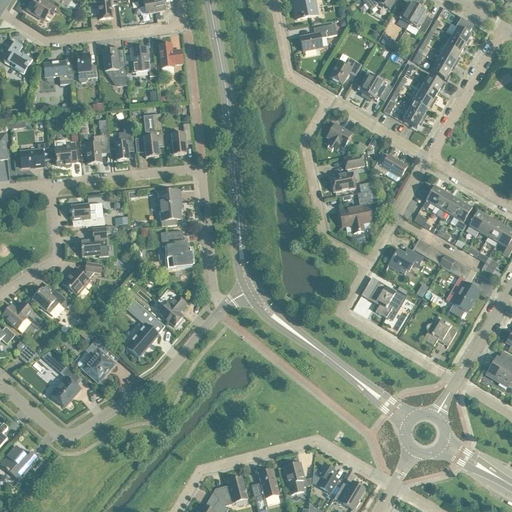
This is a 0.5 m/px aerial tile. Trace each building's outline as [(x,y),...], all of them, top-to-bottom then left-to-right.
[(56,8),(42,0),(33,0),(26,11),(43,22),(49,12),(53,14),(56,8)] [(99,21),(113,19),(111,7),(117,6),(116,0),(103,0),(104,1),(97,2),(99,21)] [(154,0),(151,1),(150,0),(137,0),(139,9),(144,8),(146,16),(165,12),(162,0),(154,0)] [(318,16),(314,0),(292,0),(293,7),(295,7),(297,19),(296,20),(296,21),(318,16)] [(389,11),(395,0),(361,0),(370,12),(375,8),(378,4),(389,11)] [(413,6),(408,3),(407,7),(401,3),(393,17),(408,26),(420,7),(415,4),(413,6)] [(424,35),(427,30),(432,21),(426,18),(428,15),(423,12),(424,9),(420,7),(408,26),(424,35)] [(456,28),(457,28),(452,37),(468,47),(471,42),(468,41),(471,36),(469,35),(474,27),(461,19),(456,28)] [(314,35),(300,38),(303,53),(322,49),(320,40),(336,36),(334,25),(313,29),(314,35)] [(465,52),(468,47),(452,37),(446,46),(460,54),(463,50),(465,52)] [(384,38),(381,44),(393,51),(396,45),(384,38)] [(18,54),(22,47),(14,42),(3,60),(4,64),(24,76),(32,62),(23,56),(23,57),(18,54)] [(172,52),(171,46),(158,47),(161,70),(174,68),(174,66),(182,65),(181,51),(172,52)] [(457,65),(460,60),(458,58),(460,54),(446,46),(441,55),(457,65)] [(149,65),(147,48),(130,50),(132,74),(149,72),(149,78),(156,78),(155,65),(149,65)] [(118,65),(116,52),(102,53),(105,73),(106,73),(117,88),(127,87),(126,79),(124,64),(118,65)] [(416,65),(419,59),(421,55),(417,53),(412,62),(416,65)] [(90,68),(89,55),(76,56),(78,74),(79,82),(82,84),(86,84),(88,81),(88,80),(97,79),(96,67),(90,68)] [(455,70),(457,65),(441,55),(436,64),(450,72),(452,68),(455,70)] [(362,67),(350,60),(346,66),(338,62),(334,70),(329,78),(342,86),(349,74),(355,78),(360,69),(362,67)] [(73,85),(72,73),(66,73),(65,63),(43,66),(45,79),(59,78),(60,87),(73,85)] [(447,83),(450,78),(448,76),(450,72),(436,64),(431,73),(447,83)] [(365,100),(377,81),(361,71),(358,76),(353,85),(359,88),(357,92),(362,95),(361,97),(365,100)] [(442,91),(445,86),(436,81),(424,74),(422,78),(426,81),(424,86),(437,94),(440,90),(442,91)] [(384,103),(389,94),(392,90),(377,81),(365,100),(370,103),(372,100),(377,103),(379,100),(384,103)] [(435,104),(437,99),(435,98),(437,94),(424,86),(418,94),(435,104)] [(432,109),(435,104),(418,94),(413,103),(427,111),(429,107),(432,109)] [(389,117),(396,105),(393,104),(390,101),(387,107),(383,113),(389,117)] [(427,111),(413,103),(410,108),(405,105),(402,109),(408,112),(424,122),(427,117),(425,115),(427,111)] [(421,127),(424,122),(408,112),(403,121),(416,129),(419,125),(421,127)] [(143,139),(135,140),(136,154),(145,153),(146,159),(158,158),(157,146),(163,145),(160,117),(151,118),(153,133),(151,133),(151,139),(143,139)] [(191,143),(189,125),(176,126),(177,136),(171,137),(173,157),(186,155),(185,143),(191,143)] [(344,148),(346,144),(351,135),(334,125),(327,138),(330,140),(326,146),(328,147),(336,152),(337,152),(340,146),(344,148)] [(94,146),(86,147),(88,165),(101,164),(101,155),(107,155),(110,154),(107,130),(100,131),(101,137),(93,138),(94,146)] [(128,161),(127,149),(133,148),(132,133),(118,135),(119,144),(115,145),(117,162),(128,161)] [(66,146),(65,142),(54,143),(55,150),(57,167),(64,166),(65,168),(71,167),(70,163),(76,163),(75,145),(66,146)] [(362,156),(367,147),(360,143),(355,152),(362,156)] [(44,168),(43,162),(50,161),(48,144),(37,146),(38,152),(19,153),(21,169),(35,168),(35,169),(44,168)] [(387,158),(382,155),(373,170),(385,177),(387,172),(388,173),(386,175),(387,177),(396,183),(398,182),(400,180),(407,168),(388,157),(387,158)] [(346,171),(363,167),(361,156),(343,160),(346,171)] [(333,194),(343,192),(355,190),(352,174),(330,178),(333,194)] [(427,194),(430,189),(425,186),(422,191),(427,194)] [(435,208),(443,194),(434,188),(425,202),(426,202),(422,208),(426,211),(430,205),(435,208)] [(364,232),(362,225),(370,223),(366,205),(376,203),(374,192),(357,195),(360,209),(341,212),(344,228),(352,226),(354,234),(364,232)] [(175,226),(174,221),(181,220),(178,193),(158,195),(161,228),(177,227),(177,226),(175,226)] [(441,219),(444,213),(453,199),(443,194),(435,208),(440,211),(436,217),(441,219)] [(454,219),(462,204),(453,199),(444,213),(441,219),(445,222),(449,216),(454,219)] [(471,210),(462,204),(454,219),(459,222),(455,228),(462,233),(466,225),(464,224),(472,210),(471,210)] [(71,207),(71,205),(70,205),(72,222),(85,221),(86,227),(105,225),(104,219),(96,219),(95,206),(89,206),(88,205),(71,207)] [(382,220),(389,216),(386,211),(379,214),(382,220)] [(476,237),(478,233),(486,219),(477,213),(466,232),(475,238),(475,237),(476,237)] [(423,228),(425,224),(427,221),(426,221),(418,216),(414,223),(423,228)] [(487,238),(496,224),(486,219),(478,233),(487,238)] [(494,248),(497,244),(505,229),(496,224),(487,238),(488,239),(486,243),(494,248)] [(129,227),(122,227),(123,235),(122,245),(130,246),(129,227)] [(106,235),(112,235),(111,228),(92,230),(93,241),(80,243),(82,260),(83,260),(83,258),(98,256),(99,258),(108,257),(106,235)] [(508,259),(511,251),(511,240),(511,239),(511,233),(505,229),(497,244),(506,249),(502,256),(508,259)] [(183,244),(182,232),(160,234),(162,248),(166,248),(168,259),(167,259),(168,270),(192,267),(190,251),(187,251),(186,243),(183,244)] [(418,254),(424,244),(419,241),(413,251),(418,254)] [(423,257),(429,247),(424,244),(418,254),(423,257)] [(428,260),(434,250),(429,247),(423,257),(428,260)] [(476,259),(479,253),(470,248),(466,253),(476,259)] [(433,263),(439,253),(434,250),(428,260),(433,263)] [(423,260),(410,253),(407,251),(404,256),(397,252),(394,257),(385,271),(386,272),(389,267),(399,273),(401,268),(409,272),(412,266),(417,269),(423,260)] [(439,266),(445,256),(439,253),(433,263),(439,266)] [(444,269),(450,259),(445,256),(439,266),(444,269)] [(449,272),(455,262),(450,259),(444,269),(449,272)] [(492,276),(498,265),(491,262),(488,260),(485,264),(482,270),(492,276)] [(454,275),(460,265),(455,262),(449,272),(454,275)] [(100,275),(101,267),(86,264),(85,272),(86,272),(86,274),(84,277),(75,269),(69,276),(71,278),(69,281),(67,279),(62,285),(77,298),(90,283),(88,281),(94,274),(100,275)] [(459,278),(465,268),(460,265),(454,275),(459,278)] [(459,278),(465,281),(470,284),(476,274),(470,271),(465,268),(459,278)] [(451,294),(446,302),(453,306),(449,313),(461,320),(465,313),(467,314),(468,312),(470,312),(471,309),(471,307),(479,293),(473,289),(473,287),(471,286),(469,287),(469,286),(470,284),(465,281),(463,283),(456,297),(451,294)] [(385,288),(378,284),(369,299),(380,305),(375,313),(386,319),(391,311),(392,312),(393,311),(394,312),(396,312),(399,308),(398,306),(396,305),(397,304),(391,301),(396,293),(385,287),(385,288)] [(408,293),(399,288),(397,291),(406,296),(408,293)] [(42,289),(30,302),(31,303),(32,301),(46,312),(46,311),(50,315),(59,305),(61,306),(62,305),(67,309),(70,305),(56,292),(51,297),(42,289)] [(174,328),(183,318),(179,314),(186,306),(168,290),(158,302),(165,308),(159,315),(166,322),(174,328)] [(32,312),(29,310),(22,303),(17,309),(18,310),(17,311),(11,307),(2,318),(17,331),(27,320),(26,319),(28,317),(38,325),(42,321),(32,312)] [(138,360),(159,336),(158,336),(165,328),(152,317),(145,325),(125,348),(131,353),(138,360)] [(450,330),(451,327),(441,320),(437,327),(431,324),(430,325),(429,325),(427,326),(426,328),(426,330),(427,331),(426,332),(428,333),(423,341),(434,348),(438,340),(449,346),(456,334),(450,330)] [(1,333),(0,332),(0,340),(7,346),(15,336),(5,328),(1,333)] [(92,358),(82,370),(91,378),(98,385),(115,365),(105,357),(109,352),(96,340),(85,353),(92,358)] [(27,365),(40,357),(27,347),(18,357),(27,365)] [(511,362),(511,361),(507,367),(499,362),(495,368),(493,366),(487,376),(500,383),(498,386),(505,390),(511,378),(511,362)] [(65,408),(71,401),(70,400),(79,389),(74,385),(79,379),(67,368),(62,375),(66,379),(51,396),(65,408)] [(51,420),(49,424),(59,429),(61,425),(51,420)] [(26,460),(24,458),(24,456),(24,455),(16,448),(7,459),(8,459),(1,467),(18,482),(38,459),(31,453),(26,460)] [(300,464),(284,468),(291,496),(303,493),(302,489),(310,487),(312,479),(304,481),(300,464)] [(335,473),(332,471),(323,466),(320,472),(313,471),(312,484),(330,495),(338,482),(332,478),(335,473)] [(278,497),(274,481),(272,471),(258,475),(261,486),(252,489),(252,487),(251,487),(254,497),(255,502),(265,500),(278,497)] [(225,507),(234,505),(234,504),(247,501),(241,479),(228,483),(229,489),(216,492),(214,496),(218,500),(225,507)] [(344,485),(343,485),(334,500),(353,511),(355,508),(356,508),(359,503),(358,502),(365,491),(352,483),(348,489),(343,486),(344,485)] [(227,511),(228,511),(225,507),(218,500),(211,511),(201,506),(197,511),(227,511)]
